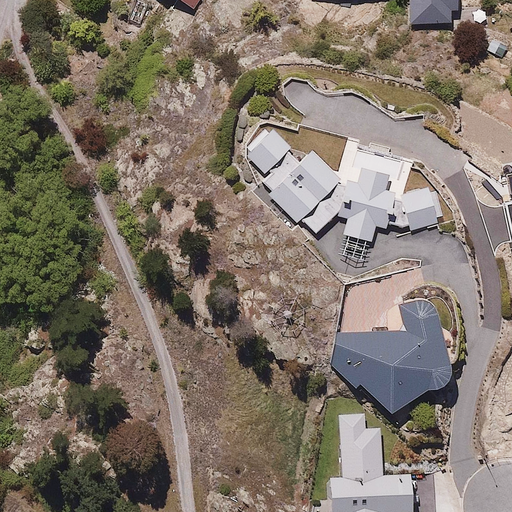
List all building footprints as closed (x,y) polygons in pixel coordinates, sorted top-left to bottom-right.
[(204,0),(180,0),(198,10),(204,0)] [(457,0),(408,0),(411,22),(453,18),(452,8),(458,7),(457,0)] [(299,162),(266,125),(237,152),(271,190),(263,199),(290,226),(297,219),(312,234),(329,216),(342,218),(339,235),(371,241),(374,227),(388,229),(390,214),(395,227),(404,224),(407,232),(438,223),(426,185),(405,192),(411,171),(343,150),(335,176),(309,151),(299,162)] [(451,370),(430,300),(413,300),(398,309),(404,329),(328,335),(324,367),(350,391),(355,385),(387,413),(424,389),(439,385),(446,379),(451,370)] [(365,413),(338,415),(342,477),(330,477),(331,511),(413,511),(411,474),(384,474),(380,428),(365,429),(365,413)]
